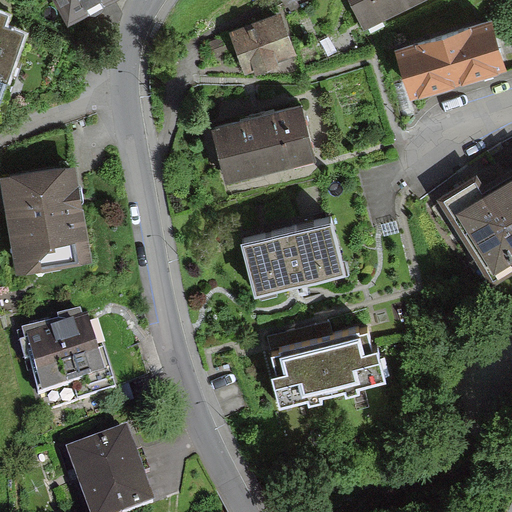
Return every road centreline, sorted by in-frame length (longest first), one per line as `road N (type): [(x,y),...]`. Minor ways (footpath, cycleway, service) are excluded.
road 1 (residential): [(246,511),(182,380),(158,292),(126,96),(126,51),(144,0)]
road 2 (motorway): [(276,511),(396,0)]
road 3 (motorway): [(227,0),(110,511)]
